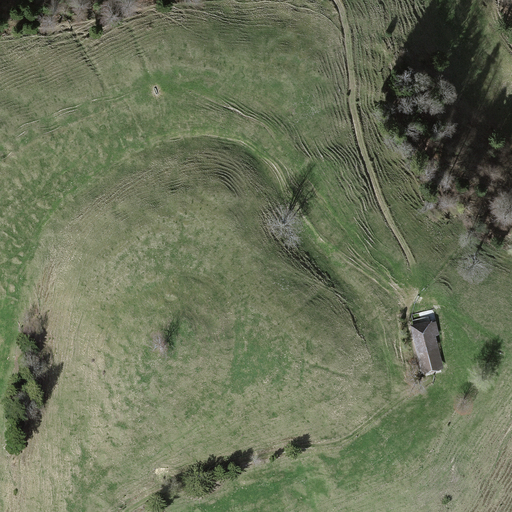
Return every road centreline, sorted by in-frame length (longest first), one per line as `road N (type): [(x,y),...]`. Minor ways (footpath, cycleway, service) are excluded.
road 1 (track): [(336,0),(365,159),(411,262),(408,295),(390,325),(396,390),(344,439),(267,453),(159,491),(124,511)]
road 2 (track): [(443,0),(461,65),(511,144)]
